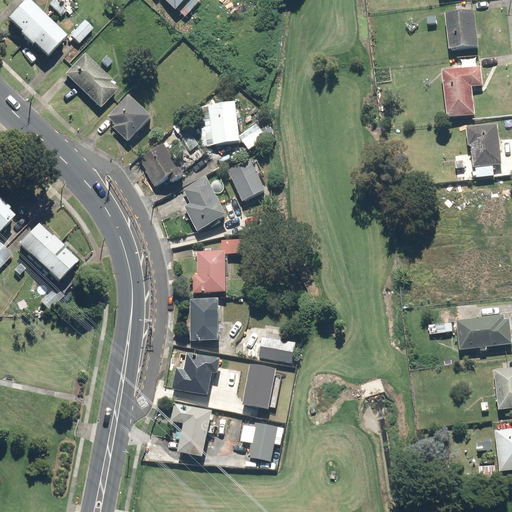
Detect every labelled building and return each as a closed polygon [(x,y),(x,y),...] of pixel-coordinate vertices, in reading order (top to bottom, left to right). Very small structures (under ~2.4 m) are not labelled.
[(62,0),(54,0),(48,7),(61,20),(71,9),(62,0)] [(154,0),(157,3),(159,0),(161,0),(176,15),(190,0),(154,0)] [(55,33),(57,31),(37,12),(35,14),(25,4),(5,25),(45,62),(64,42),(55,33)] [(479,50),(474,15),(445,19),(450,54),(479,50)] [(93,32),(84,24),(70,39),(78,47),(93,32)] [(65,78),(99,110),(116,92),(109,86),(112,83),(84,57),(65,78)] [(483,88),(481,70),(441,75),(447,121),(475,118),(472,89),(483,88)] [(129,97),(107,119),(116,128),(113,131),(128,146),(153,121),(129,97)] [(236,107),(203,111),(204,124),(206,136),(207,144),(214,143),(214,150),(240,147),(236,107)] [(468,154),(472,154),(474,170),(475,170),(476,180),(494,178),(492,167),(501,166),(496,126),(466,130),(468,154)] [(274,134),(271,129),(263,135),(260,132),(243,145),(250,153),(274,134)] [(139,165),(157,193),(167,186),(171,191),(185,181),(164,148),(139,165)] [(264,194),(249,163),(227,173),(242,204),(264,194)] [(206,180),(183,192),(191,206),(184,210),(197,235),(226,220),(206,180)] [(508,223),(504,186),(474,189),(477,226),(508,223)] [(0,235),(12,223),(6,217),(8,215),(0,207),(0,235)] [(63,253),(51,241),(49,243),(45,239),(50,234),(41,225),(15,250),(54,289),(74,269),(61,255),(63,253)] [(220,255),(198,254),(197,277),(193,277),(192,295),(225,296),(227,257),(242,257),(242,243),(221,242),(220,255)] [(0,270),(12,258),(0,247),(0,270)] [(453,252),(456,292),(476,290),(475,278),(504,275),(501,248),(453,252)] [(64,299),(55,290),(40,305),(48,314),(64,299)] [(217,344),(217,302),(190,302),(190,344),(217,344)] [(487,350),(511,346),(511,340),(510,322),(503,323),(502,317),(456,322),(460,352),(478,350),(479,353),(487,353),(487,350)] [(295,347),(262,340),(258,359),(291,366),(295,347)] [(173,394),(178,395),(177,399),(189,401),(189,396),(208,399),(211,377),(218,378),(220,362),(186,357),(184,372),(176,371),(173,394)] [(279,372),(252,368),(246,406),(273,410),(279,372)] [(511,370),(494,372),(498,412),(511,410),(511,370)] [(211,415),(176,407),(172,423),(184,426),(177,455),(201,460),(211,415)] [(271,465),(278,430),(257,425),(256,432),(244,429),(241,445),(252,447),(249,460),(271,465)] [(511,430),(494,432),(500,475),(511,473),(511,430)] [(495,468),(479,469),(480,484),(496,483),(495,468)]
